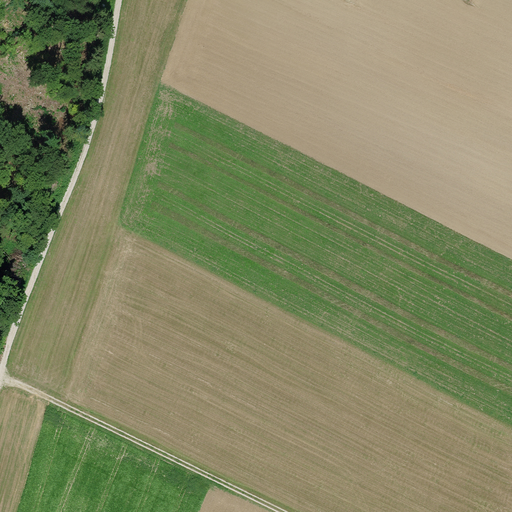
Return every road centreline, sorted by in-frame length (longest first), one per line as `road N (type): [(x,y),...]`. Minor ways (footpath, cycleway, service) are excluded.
road 1 (track): [(117,0),(82,150),(0,366)]
road 2 (track): [(0,375),(283,511)]
